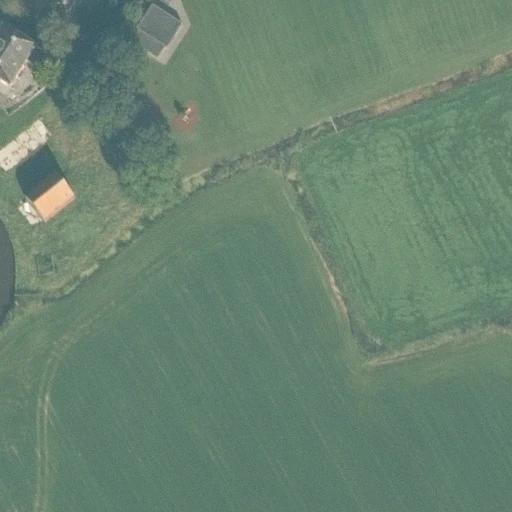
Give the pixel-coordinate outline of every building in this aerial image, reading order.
[(65,20),(45,8),(36,22),(56,34),(65,20)] [(138,33),(130,45),(157,63),(165,51),(167,52),(182,28),(152,8),(137,32),(138,33)] [(27,65),(26,66),(39,73),(49,58),(36,50),(36,49),(3,28),(0,33),(0,48),(9,54),(9,55),(13,58),(14,57),(27,65)] [(0,83),(10,90),(26,66),(27,65),(14,57),(13,58),(9,55),(9,54),(0,48),(0,83)] [(0,170),(5,176),(52,138),(38,120),(0,150),(0,170)] [(44,224),(74,200),(55,177),(25,201),(44,224)]
